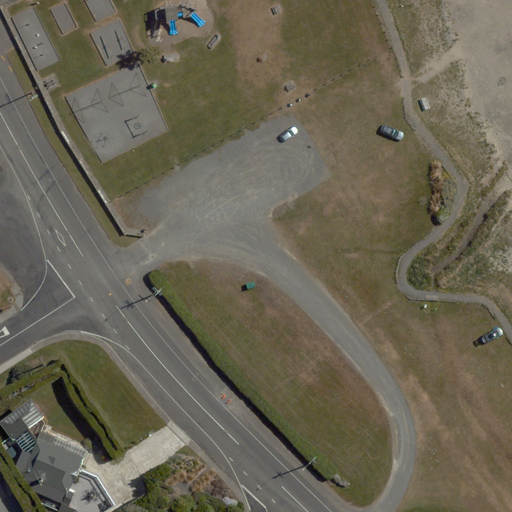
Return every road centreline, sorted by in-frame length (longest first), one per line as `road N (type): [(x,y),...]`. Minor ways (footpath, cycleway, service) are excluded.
road 1 (residential): [(99,280),(162,363),(254,457)]
road 2 (residential): [(0,113),(99,280)]
